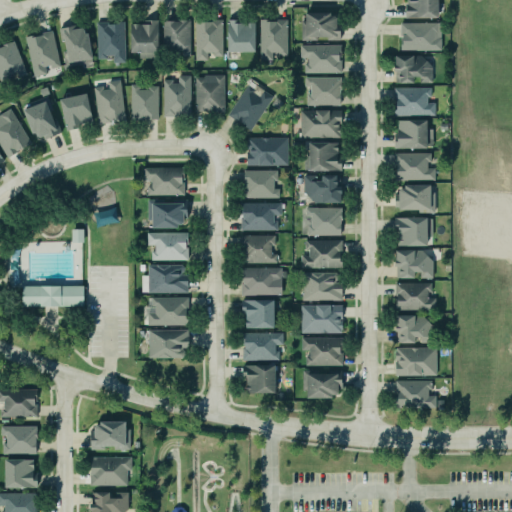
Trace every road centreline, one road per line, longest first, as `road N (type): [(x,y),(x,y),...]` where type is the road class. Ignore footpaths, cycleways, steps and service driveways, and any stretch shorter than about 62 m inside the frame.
road 1 (tertiary): [(511,437),(343,433),(218,414),(67,373),(0,345)]
road 2 (residential): [(369,435),(368,0)]
road 3 (residential): [(214,148),(218,414)]
road 4 (residential): [(0,196),(60,160),(98,150),(214,148)]
road 5 (residential): [(66,511),(67,373)]
